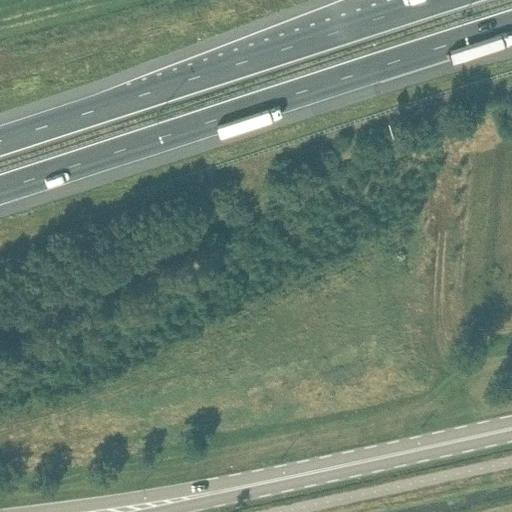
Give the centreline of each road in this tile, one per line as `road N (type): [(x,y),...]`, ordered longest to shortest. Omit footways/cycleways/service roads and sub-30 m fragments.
road 1 (motorway): [(0,191),(511,25)]
road 2 (motorway): [(446,0),(0,141)]
road 3 (secondary): [(139,508),(511,429)]
